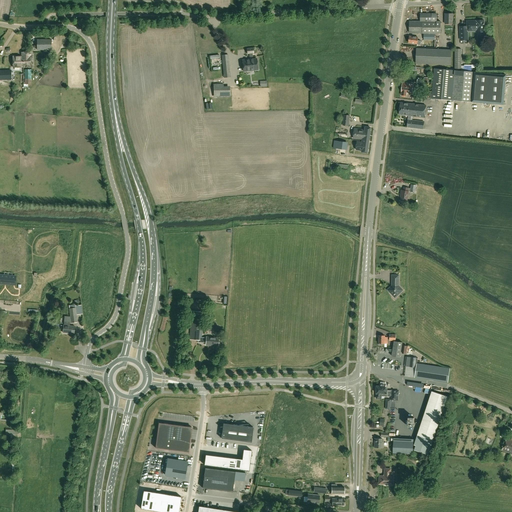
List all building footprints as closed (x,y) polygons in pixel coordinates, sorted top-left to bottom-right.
[(440,34),(441,21),(437,21),(437,13),(420,13),(420,22),(410,21),(409,33),(422,33),(424,33),(435,34),(440,34)] [(453,14),(445,14),(445,24),(453,24),(453,14)] [(484,30),(484,20),(467,21),(467,26),(460,27),(461,40),(468,39),(468,31),(484,30)] [(421,41),(418,40),(418,37),(410,36),(409,43),(417,44),(417,45),(421,45),(421,41)] [(51,40),(37,40),(37,50),(51,50),(51,40)] [(417,48),(416,63),(451,65),(451,50),(417,48)] [(22,53),(22,56),(22,58),(23,58),(23,67),(32,67),(32,56),(31,56),(30,52),(22,53)] [(224,78),(230,77),(228,55),(222,55),(224,78)] [(22,58),(22,56),(13,57),(13,67),(23,67),(23,58),(22,58)] [(244,71),(258,70),(257,59),(242,60),(244,71)] [(452,100),(455,70),(435,68),(432,98),(452,100)] [(11,70),(0,70),(0,79),(11,79),(11,70)] [(25,80),(23,80),(24,87),(28,87),(28,84),(29,84),(30,84),(30,83),(31,83),(30,79),(32,79),(31,70),(25,70),(25,79),(25,80)] [(455,72),(452,100),(474,102),(476,72),(455,70),(455,72)] [(506,75),(476,72),(474,102),(504,105),(506,75)] [(412,93),(413,84),(403,83),(402,95),(406,96),(407,92),(412,93)] [(223,84),(213,84),(213,88),(216,88),(216,97),(230,97),(230,90),(223,90),(223,84)] [(408,118),(412,118),(412,116),(425,118),(426,105),(401,103),(399,115),(409,116),(408,118)] [(453,129),(462,129),(463,114),(454,113),(455,104),(449,104),(449,111),(446,111),(446,126),(453,127),(453,129)] [(412,120),(412,118),(408,118),(407,127),(423,129),(424,122),(412,120)] [(355,129),(353,138),(364,140),(369,140),(371,128),(366,127),(365,130),(355,129)] [(357,142),(356,151),(362,152),(362,153),(367,154),(369,140),(364,140),(363,143),(357,142)] [(347,142),(335,141),(334,148),(346,150),(347,142)] [(401,190),(400,197),(401,197),(400,201),(407,202),(409,191),(410,191),(416,192),(416,185),(411,184),(411,188),(408,188),(404,187),(403,190),(401,190)] [(390,293),(392,295),(395,293),(397,295),(403,289),(398,285),(399,275),(392,274),(392,281),(394,283),(387,289),(391,293),(390,293)] [(0,275),(0,282),(6,283),(14,283),(15,281),(15,277),(5,276),(4,276),(0,275)] [(63,333),(74,333),(75,326),(70,326),(70,323),(78,322),(76,307),(69,308),(71,320),(66,319),(66,322),(64,322),(64,326),(64,325),(63,333)] [(203,312),(192,311),(190,339),(198,340),(198,342),(206,343),(206,345),(218,346),(219,338),(206,337),(206,338),(201,337),(203,312)] [(384,343),(387,343),(388,337),(385,337),(385,336),(379,335),(379,343),(379,345),(384,345),(384,343)] [(402,342),(394,341),(392,356),(400,357),(402,342)] [(448,382),(450,368),(417,364),(418,358),(407,357),(406,366),(416,368),(415,377),(448,382)] [(391,395),(391,400),(398,400),(399,391),(387,390),(387,388),(385,388),(386,384),(380,384),(380,386),(377,386),(377,387),(375,387),(375,390),(377,390),(376,399),(381,399),(381,395),(390,396),(390,395),(391,395)] [(432,391),(414,445),(416,445),(414,450),(429,454),(448,396),(432,391)] [(189,452),(192,427),(159,423),(155,448),(189,452)] [(253,427),(223,423),(221,438),(251,442),(253,427)] [(511,437),(511,440),(507,438),(502,450),(511,454),(511,451),(511,437)] [(382,439),(375,438),(375,443),(376,443),(376,447),(383,448),(383,442),(382,441),(382,439)] [(394,441),(393,453),(413,454),(414,442),(399,441),(399,438),(394,438),(394,441)] [(207,453),(205,463),(250,468),(253,448),(245,447),(243,457),(207,453)] [(184,480),(186,464),(167,461),(165,477),(184,480)] [(202,488),(233,492),(234,480),(235,471),(205,467),(204,475),(203,475),(203,474),(202,480),(203,480),(202,488)] [(388,484),(393,485),(393,477),(391,477),(391,469),(385,469),(384,476),(380,476),(379,484),(384,484),(385,485),(387,486),(388,484)] [(246,473),(235,471),(234,480),(245,481),(246,473)] [(344,494),(344,487),(336,487),(336,484),(332,484),(332,494),(344,494)] [(141,510),(154,511),(179,511),(182,499),(145,492),(141,510)] [(308,503),(311,504),(311,503),(318,503),(319,495),(308,494),(307,502),(308,502),(308,503)]
